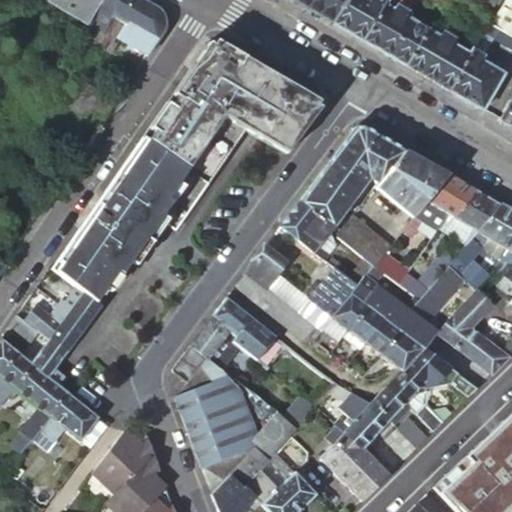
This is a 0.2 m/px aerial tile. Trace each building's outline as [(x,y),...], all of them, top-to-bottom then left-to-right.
[(101,0),(57,0),(68,6),(63,14),(84,27),(86,24),(101,0)] [(161,9),(145,0),(101,0),(86,24),(102,33),(112,15),(128,24),(119,38),(148,55),(165,30),(161,9)] [(316,12),(332,22),(345,0),(293,0),(304,6),(316,12)] [(370,0),(345,0),(332,22),(364,40),(383,7),(386,1),(384,0),(372,0),(372,1),(370,0)] [(386,0),(386,1),(383,7),(394,13),(397,8),(407,14),(414,0),(434,0),(442,4),(444,0),(386,0)] [(468,0),(467,3),(492,17),(502,0),(468,0)] [(511,0),(505,0),(492,25),(511,36),(511,0)] [(383,7),(364,40),(407,65),(426,32),(404,19),(407,14),(397,8),(394,13),(383,7)] [(84,27),(81,33),(96,42),(98,40),(113,49),(119,38),(128,24),(112,15),(102,33),(86,24),(84,27)] [(426,32),(407,65),(431,80),(449,90),(469,57),(450,46),(453,40),(443,34),(439,40),(426,32)] [(469,57),(449,90),(478,107),(498,74),(479,63),(492,41),(482,35),(469,57)] [(244,131),(286,155),(320,109),(316,106),(319,101),(215,41),(212,45),(208,43),(51,270),(74,288),(93,302),(115,271),(119,274),(157,220),(172,231),(244,131)] [(98,127),(116,101),(60,65),(57,71),(66,87),(63,103),(98,127)] [(511,97),(499,119),(511,127),(511,125),(511,97)] [(300,201),(333,227),(369,179),(377,185),(404,151),(361,127),(354,129),(300,201)] [(447,175),(404,151),(377,185),(375,188),(412,219),(424,204),(447,175)] [(468,188),(447,175),(424,204),(445,217),(468,188)] [(498,205),(468,188),(445,217),(441,222),(445,226),(451,220),(475,234),(498,205)] [(300,201),(279,228),(323,262),(335,247),(332,244),(330,231),(333,227),(300,201)] [(511,266),(511,213),(498,205),(475,234),(503,251),(497,262),(500,264),(495,270),(499,274),(506,266),(510,269),(511,266)] [(363,263),(371,269),(390,246),(352,216),(336,237),(337,242),(363,263)] [(458,253),(445,269),(457,279),(480,251),(469,241),(458,253)] [(421,247),(391,284),(416,304),(445,269),(458,253),(447,245),(435,258),(421,247)] [(263,250),(244,275),(265,291),(285,266),(263,250)] [(357,288),(363,280),(371,269),(363,263),(348,281),(357,288)] [(511,266),(510,269),(506,266),(499,274),(494,280),(499,284),(496,286),(511,298),(511,266)] [(297,316),(319,333),(322,330),(349,297),(357,288),(348,281),(333,270),(297,316)] [(244,275),(236,286),(279,319),(288,308),(265,291),(244,275)] [(397,332),(401,335),(415,319),(363,280),(357,288),(349,297),(364,308),(380,320),(397,332)] [(97,306),(93,302),(74,288),(63,303),(52,318),(76,337),(97,306)] [(435,334),(452,348),(468,330),(491,305),(475,291),(435,334)] [(49,309),(30,294),(21,307),(40,321),(49,309)] [(345,332),(364,308),(349,297),(322,330),(337,342),(343,335),(345,332)] [(226,298),(212,317),(230,330),(226,336),(237,343),(269,368),(286,345),(226,298)] [(63,303),(60,301),(49,316),(52,318),(63,303)] [(288,308),(279,319),(308,341),(312,341),(319,333),(297,316),(288,308)] [(363,344),(380,320),(364,308),(345,332),(363,344)] [(38,332),(16,315),(7,328),(33,348),(43,336),(38,332)] [(65,353),(76,337),(52,318),(49,316),(38,332),(43,336),(48,340),(65,353)] [(230,330),(212,317),(190,346),(207,359),(218,367),(237,343),(226,336),(230,330)] [(379,357),(397,332),(380,320),(363,344),(379,357)] [(452,348),(490,376),(511,354),(511,347),(508,343),(499,352),(468,330),(452,348)] [(360,348),(363,344),(345,332),(343,335),(360,348)] [(400,372),(420,350),(401,335),(397,332),(379,357),(395,369),(400,372)] [(0,373),(16,353),(0,340),(0,373)] [(53,370),(65,353),(48,340),(31,365),(47,378),(53,370)] [(376,360),(379,357),(363,344),(360,348),(376,360)] [(207,359),(190,346),(171,372),(187,384),(207,359)] [(474,390),(420,350),(400,372),(388,386),(404,401),(420,385),(426,390),(450,384),(468,397),(474,390)] [(0,402),(5,395),(30,364),(16,353),(0,373),(0,402)] [(218,367),(207,359),(187,384),(174,397),(202,470),(221,480),(227,473),(230,476),(256,448),(252,444),(221,370),(218,367)] [(42,427),(68,395),(56,385),(47,378),(31,365),(30,364),(5,395),(8,398),(11,400),(18,393),(37,409),(18,433),(29,442),(42,427)] [(47,378),(56,385),(62,376),(53,370),(47,378)] [(352,394),(337,385),(327,396),(340,408),(352,394)] [(404,401),(388,386),(370,405),(385,419),(391,425),(407,409),(402,403),(404,401)] [(370,405),(352,394),(340,408),(337,411),(346,419),(352,424),(349,427),(343,422),(340,419),(335,425),(338,429),(344,434),(357,447),(385,419),(370,405)] [(0,408),(8,398),(5,395),(0,402),(0,408)] [(63,429),(81,406),(68,395),(42,427),(56,438),(63,429)] [(284,418),(297,428),(317,407),(304,396),(284,418)] [(433,432),(442,422),(432,413),(425,405),(416,413),(433,432)] [(95,417),(91,413),(81,406),(63,429),(78,440),(78,439),(82,435),(95,417)] [(432,413),(442,422),(451,413),(446,408),(432,413)] [(243,488),(273,454),(293,433),(297,428),(284,418),(279,415),(276,419),(275,418),(252,444),(256,448),(230,476),(232,478),(243,488)] [(470,464),(437,495),(452,511),(508,511),(511,509),(511,422),(506,416),(492,430),(464,457),(470,464)] [(82,435),(78,439),(90,448),(94,444),(107,426),(95,417),(82,435)] [(346,419),(343,422),(349,427),(352,424),(346,419)] [(397,431),(415,448),(426,438),(408,420),(397,431)] [(42,427),(29,442),(44,453),(56,438),(42,427)] [(344,434),(338,429),(326,440),(334,447),(321,460),(362,500),(386,477),(360,451),(357,447),(344,434)] [(397,431),(396,430),(384,441),(403,460),(415,448),(397,431)] [(137,446),(122,431),(90,473),(113,494),(151,455),(150,451),(141,443),(137,446)] [(143,433),(122,431),(137,446),(141,443),(150,451),(143,433)] [(217,511),(240,511),(254,500),(261,506),(260,507),(265,511),(299,511),(315,496),(305,486),(293,474),(273,454),(243,488),(232,478),(212,498),(217,511)] [(151,455),(113,494),(104,503),(113,511),(141,511),(164,489),(151,455)] [(464,457),(431,489),(437,495),(470,464),(464,457)] [(310,482),(297,470),(293,474),(305,486),(310,482)] [(173,511),(164,489),(141,511),(173,511)] [(29,501),(24,497),(14,511),(15,511),(40,511),(42,511),(29,501)]
